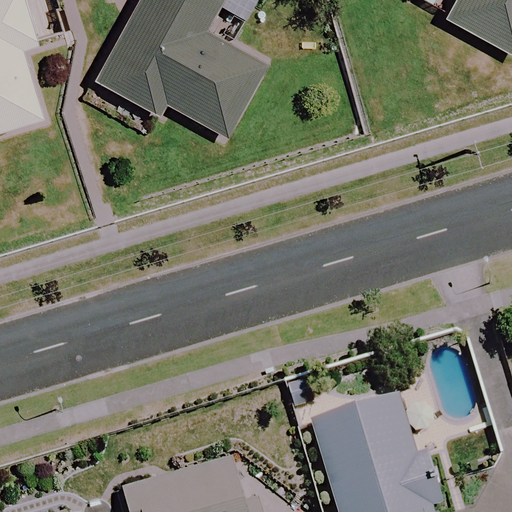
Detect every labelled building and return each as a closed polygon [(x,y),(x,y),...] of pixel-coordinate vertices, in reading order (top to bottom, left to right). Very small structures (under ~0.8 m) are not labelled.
[(0,0),(0,128),(39,117),(19,50),(34,45),(20,0),(0,0)] [(136,0),(94,78),(158,113),(165,101),(223,132),(262,60),(201,27),(216,0),(136,0)] [(511,0),(451,0),(444,14),(511,51),(511,0)] [(316,428),(343,511),(453,511),(436,457),(420,462),(400,401),(316,428)] [(267,511),(252,457),(125,494),(130,511),(267,511)]
